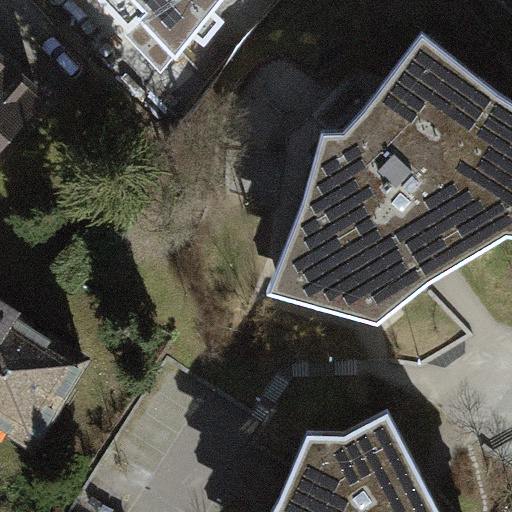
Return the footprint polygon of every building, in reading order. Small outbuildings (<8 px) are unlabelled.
[(210,0),(112,0),(161,49),(210,0)] [(345,129),(323,129),(311,176),(298,213),(284,248),(292,250),(281,292),(378,319),(425,282),(506,233),(511,233),(511,99),(500,92),(432,38),(402,69),(396,65),(345,129)] [(0,146),(45,95),(0,56),(0,146)] [(89,359),(0,304),(0,414),(39,439),(89,359)] [(283,498),(275,511),(439,511),(386,410),(347,435),(312,432),(283,498)]
